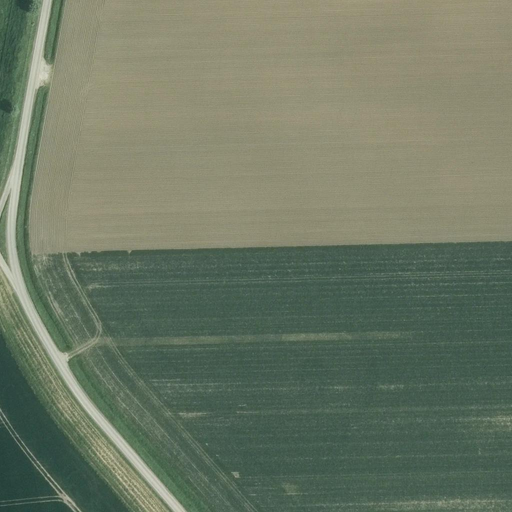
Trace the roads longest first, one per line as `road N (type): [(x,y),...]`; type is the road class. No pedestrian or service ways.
road 1 (unclassified): [(179,511),(84,401),(15,283)]
road 2 (unclassified): [(15,177),(47,0)]
